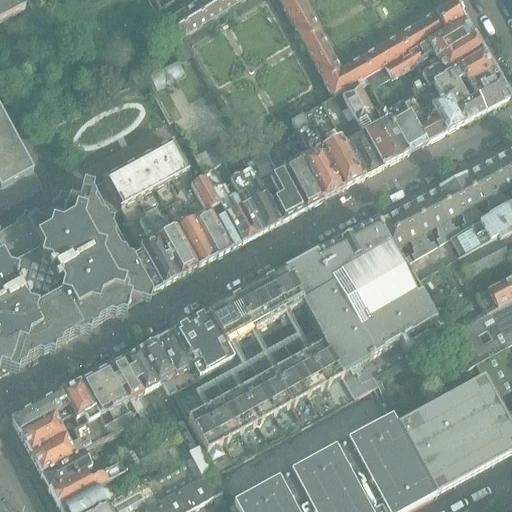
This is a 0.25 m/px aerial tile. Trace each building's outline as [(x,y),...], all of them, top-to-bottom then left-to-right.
[(0,0),(0,26),(24,14),(16,0),(0,0)] [(224,16),(214,0),(204,0),(194,6),(206,26),(224,16)] [(241,5),(238,0),(214,0),(224,16),(241,5)] [(307,12),(300,0),(289,0),(279,6),(289,23),(307,12)] [(463,23),(453,5),(434,16),(433,16),(433,17),(443,35),(463,23)] [(206,26),(194,6),(178,16),(190,37),(206,26)] [(320,36),(317,30),(307,12),(289,23),(302,46),(320,36)] [(190,37),(178,16),(160,27),(172,48),(190,37)] [(443,35),(433,17),(415,27),(425,45),(443,35)] [(423,60),(432,55),(433,57),(432,57),(435,62),(473,41),(463,23),(443,35),(425,45),(408,55),(390,67),(382,71),(389,83),(391,85),(425,63),(423,60)] [(425,45),(415,27),(398,37),(408,55),(425,45)] [(330,55),(320,36),(302,46),(313,66),(330,55)] [(408,55),(398,37),(380,48),(390,67),(408,55)] [(415,95),(482,57),(473,41),(435,62),(416,73),(421,80),(410,87),(415,95)] [(390,67),(380,48),(363,58),(373,77),(382,71),(390,67)] [(340,72),(330,55),(313,66),(322,83),(340,72)] [(446,97),(491,74),(482,57),(415,95),(426,114),(431,111),(448,101),(446,97)] [(373,77),(363,58),(346,69),(357,87),(364,82),(373,77)] [(346,69),(340,72),(322,83),(333,101),(340,97),(357,87),(346,69)] [(382,71),(373,77),(364,82),(368,88),(371,94),(389,83),(382,71)] [(507,103),(502,93),(492,75),(491,74),(446,97),(448,101),(463,128),(507,103)] [(359,93),(368,88),(364,82),(357,87),(340,97),(343,103),(342,103),(352,121),(353,121),(353,122),(357,129),(378,117),(375,110),(370,113),(359,93)] [(446,137),(431,111),(426,114),(415,95),(401,104),(426,147),(446,137)] [(463,128),(448,101),(431,111),(446,137),(463,128)] [(382,171),(357,129),(353,122),(345,126),(331,102),(321,108),(362,182),(382,171)] [(426,147),(401,104),(383,115),(407,158),(426,147)] [(362,182),(321,108),(302,119),(342,193),(362,182)] [(407,158),(383,115),(382,114),(378,117),(357,129),(382,171),(407,158)] [(342,193),(302,119),(290,126),(305,153),(306,153),(308,162),(301,166),(323,204),(342,193)] [(0,147),(14,139),(5,123),(0,125),(0,147)] [(323,204),(301,166),(299,161),(291,150),(281,131),(262,140),(306,213),(323,204)] [(0,169),(24,156),(14,139),(0,147),(0,169)] [(255,147),(241,155),(250,172),(281,227),(306,213),(262,140),(254,145),(255,147)] [(241,248),(203,182),(190,189),(185,180),(189,178),(171,145),(101,183),(102,184),(94,188),(93,187),(92,188),(109,219),(134,265),(151,297),(161,292),(241,248)] [(261,238),(245,208),(233,214),(220,190),(221,189),(219,185),(212,171),(233,159),(229,151),(212,162),(211,160),(208,162),(208,163),(197,169),(198,169),(202,176),(200,177),(203,182),(241,248),(261,238)] [(511,151),(502,157),(511,175),(511,151)] [(22,180),(34,173),(24,156),(0,169),(0,189),(1,191),(10,186),(22,180)] [(511,175),(502,157),(490,163),(505,193),(511,190),(511,192),(511,193),(511,194),(511,197),(510,198),(511,201),(511,175)] [(505,193),(490,163),(476,171),(500,211),(510,205),(507,200),(504,202),(502,198),(500,199),(499,196),(505,193)] [(500,211),(476,171),(464,177),(480,206),(486,203),(488,206),(486,207),(488,211),(485,213),(488,219),(500,211)] [(281,227),(250,172),(229,182),(238,198),(239,197),(245,208),(261,238),(281,227)] [(44,191),(41,185),(34,173),(22,180),(25,185),(32,198),(44,191)] [(480,206),(464,177),(451,184),(475,226),(485,220),(483,216),(480,217),(478,213),(476,214),(473,210),(480,206)] [(32,198),(25,185),(22,180),(10,186),(20,205),(32,198)] [(475,226),(451,184),(438,191),(454,220),(460,217),(463,222),(462,223),(464,227),(461,229),(463,233),(475,226)] [(20,205),(10,186),(1,191),(0,192),(0,197),(7,211),(20,205)] [(151,297),(134,265),(109,219),(92,188),(87,192),(86,191),(0,238),(0,379),(146,301),(146,300),(151,297)] [(454,220),(438,191),(426,198),(450,242),(457,239),(456,237),(460,235),(458,230),(454,232),(452,228),(450,229),(447,224),(454,220)] [(450,242),(426,198),(414,205),(429,234),(435,231),(438,236),(436,237),(438,241),(435,243),(439,249),(450,242)] [(511,232),(511,221),(510,218),(511,216),(511,212),(511,211),(511,204),(510,205),(500,211),(488,219),(485,220),(475,226),(463,233),(460,235),(456,237),(457,239),(450,242),(461,261),(467,257),(511,232)] [(429,234),(414,205),(400,212),(425,257),(436,251),(432,245),(429,247),(427,242),(426,243),(423,238),(429,234)] [(425,257),(400,212),(388,219),(403,248),(409,244),(413,251),(411,252),(414,256),(411,258),(414,263),(425,257)] [(403,248),(388,219),(376,225),(401,271),(403,269),(411,265),(407,259),(404,261),(402,257),(401,257),(397,251),(403,248)] [(434,326),(421,302),(403,269),(401,271),(376,225),(284,275),(303,310),(324,347),(342,381),(354,403),(381,388),(377,381),(444,343),(445,341),(434,326)] [(511,304),(511,232),(467,257),(461,261),(456,264),(468,284),(509,262),(499,244),(511,236),(511,281),(475,301),(485,319),(511,304)] [(303,310),(284,275),(283,276),(228,307),(216,313),(207,318),(213,329),(226,352),(303,310)] [(511,347),(511,304),(485,319),(445,341),(444,343),(462,375),(474,368),(506,351),(511,347)] [(226,352),(213,329),(207,318),(188,328),(214,374),(232,364),(226,352)] [(214,374),(188,328),(170,338),(197,384),(214,374)] [(197,384),(170,338),(154,346),(181,392),(197,384)] [(181,392),(154,346),(137,356),(157,392),(162,389),(167,400),(181,392)] [(287,412),(289,406),(295,407),(304,402),(306,397),(312,398),(321,393),(323,387),(329,389),(342,381),(324,347),(310,354),(308,360),(303,359),(293,364),(291,370),(285,368),(276,373),(274,379),(268,378),(259,383),(257,388),(251,387),(242,392),(240,398),(234,397),(224,402),(222,407),(216,406),(207,411),(205,417),(199,415),(186,423),(205,457),(218,449),(220,444),(226,445),(235,440),(237,434),(243,436),(252,431),(254,425),(260,426),(270,421),(272,415),(277,417),(287,412)] [(511,362),(506,351),(474,368),(482,382),(484,385),(494,404),(511,393),(511,362)] [(157,392),(137,356),(123,364),(142,399),(157,392)] [(123,364),(109,371),(120,390),(129,406),(136,402),(142,399),(123,364)] [(93,380),(77,389),(90,412),(95,422),(96,422),(108,443),(135,429),(129,419),(134,416),(128,406),(129,406),(120,390),(109,371),(93,380)] [(413,511),(433,502),(511,458),(511,437),(504,423),(494,404),(484,385),(484,386),(482,383),(415,419),(396,430),(396,431),(394,432),(389,422),(388,423),(233,508),(235,511),(413,511)] [(60,398),(10,425),(18,439),(37,429),(68,413),(78,431),(95,422),(90,412),(77,389),(60,398)] [(37,429),(18,439),(21,445),(28,458),(78,431),(68,413),(37,429)] [(78,431),(28,458),(39,478),(40,479),(82,457),(108,443),(96,422),(95,422),(78,431)] [(180,423),(170,429),(180,446),(188,461),(201,484),(211,479),(211,478),(197,454),(198,453),(181,422),(180,423)] [(85,477),(48,495),(52,502),(57,511),(96,493),(108,486),(140,468),(131,452),(91,473),(85,477)] [(82,457),(40,479),(48,494),(48,495),(85,477),(91,473),(82,457)] [(121,499),(97,511),(150,511),(198,486),(185,463),(175,468),(151,482),(148,478),(118,495),(121,499)] [(150,511),(194,511),(221,497),(211,479),(201,484),(198,486),(150,511)] [(96,493),(57,511),(97,511),(121,499),(118,495),(113,497),(108,486),(96,493)]
